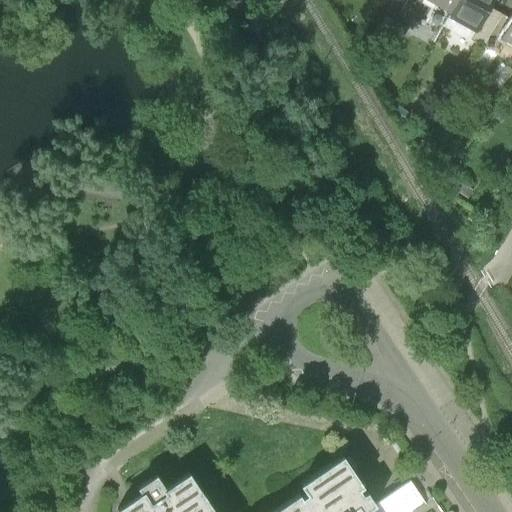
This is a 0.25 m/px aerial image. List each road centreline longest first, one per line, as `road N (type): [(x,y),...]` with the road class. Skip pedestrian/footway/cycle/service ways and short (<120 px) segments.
road 1 (unclassified): [(412,394),(331,268),(264,314)]
road 2 (track): [(0,210),(66,186),(191,209)]
road 3 (unclassified): [(264,314),(289,351),(315,366),(412,394)]
road 4 (unclassified): [(494,511),(412,394)]
road 5 (track): [(191,209),(264,314)]
